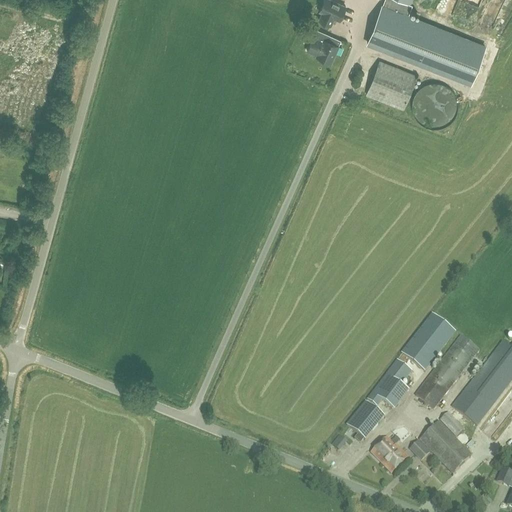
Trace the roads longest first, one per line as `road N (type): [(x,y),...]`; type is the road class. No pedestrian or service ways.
road 1 (unclassified): [(411,511),(16,352)]
road 2 (unclassified): [(112,0),(16,352)]
